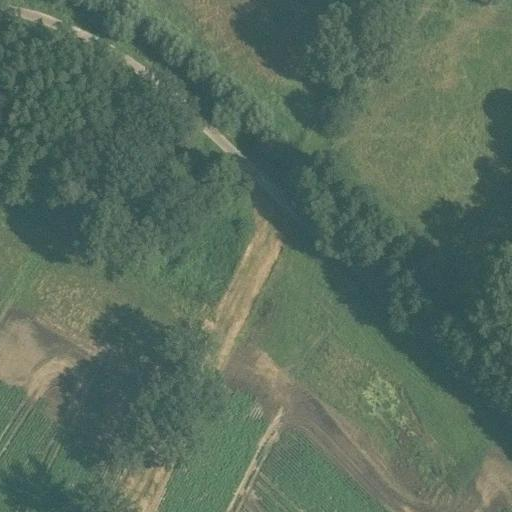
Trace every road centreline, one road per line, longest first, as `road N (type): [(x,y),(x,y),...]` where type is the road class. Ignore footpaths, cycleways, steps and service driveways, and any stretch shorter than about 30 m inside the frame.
road 1 (track): [(379,0),(132,511)]
road 2 (track): [(109,0),(147,21),(511,354)]
